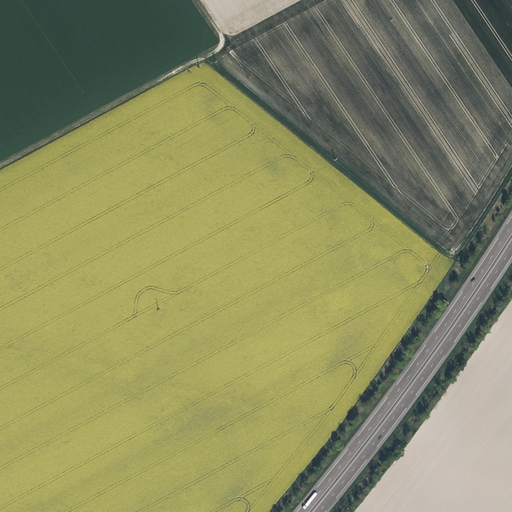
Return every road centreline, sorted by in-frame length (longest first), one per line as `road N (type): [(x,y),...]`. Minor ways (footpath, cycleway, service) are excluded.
road 1 (motorway): [(511,223),(302,511)]
road 2 (motorway): [(319,511),(511,247)]
road 3 (track): [(204,56),(447,254)]
road 4 (track): [(204,56),(0,165)]
